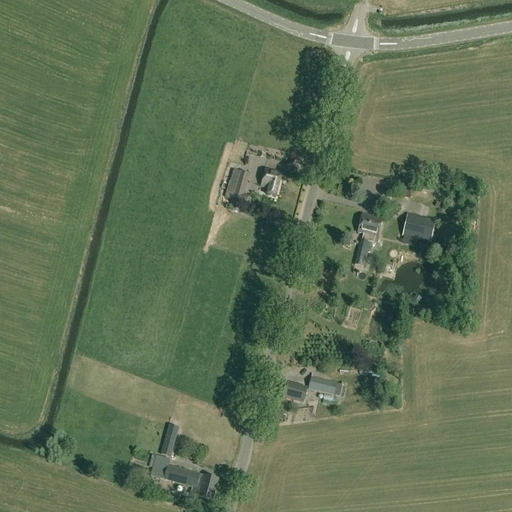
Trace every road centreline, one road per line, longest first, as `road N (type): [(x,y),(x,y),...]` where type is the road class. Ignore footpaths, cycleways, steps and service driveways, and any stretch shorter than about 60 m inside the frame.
road 1 (tertiary): [(229,511),(352,42)]
road 2 (tertiary): [(511,28),(415,44),(352,42)]
road 3 (tertiary): [(352,42),(230,0)]
